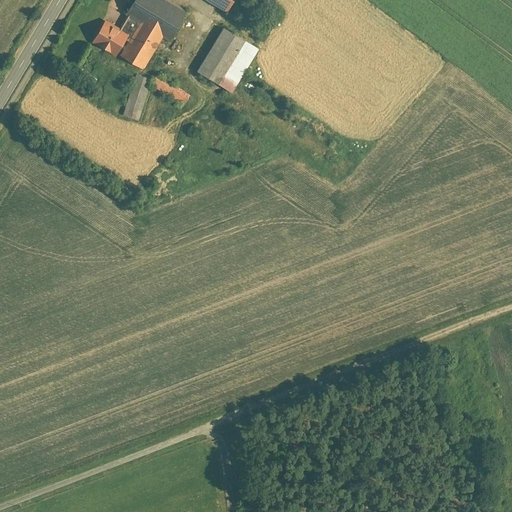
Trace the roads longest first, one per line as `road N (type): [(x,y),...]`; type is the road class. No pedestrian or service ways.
road 1 (track): [(196,430),(511,307)]
road 2 (unclassified): [(0,505),(196,430)]
